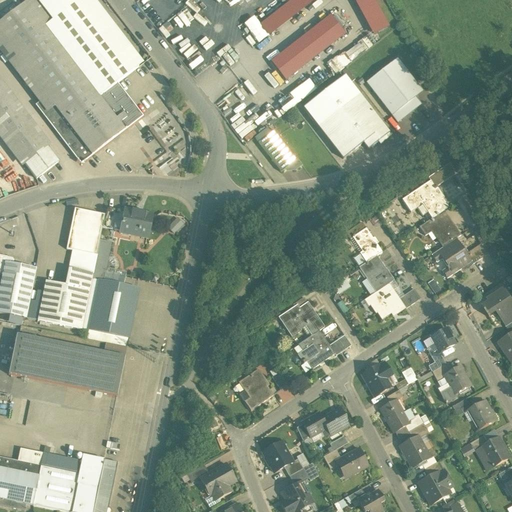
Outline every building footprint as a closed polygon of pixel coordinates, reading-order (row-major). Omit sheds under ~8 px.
[(99,98),(44,28),(52,22),(35,0),(29,0),(0,22),(0,36),(48,98),(37,106),(81,164),(91,155),(92,155),(141,117),(116,85),(99,98)] [(99,98),(116,85),(138,65),(87,0),(35,0),(52,22),(44,28),(99,98)] [(185,0),(186,1),(167,26),(175,32),(181,25),(186,29),(190,25),(199,32),(207,22),(196,14),(199,10),(188,2),(189,0),(185,0)] [(289,0),(261,23),(269,34),(311,0),(289,0)] [(374,0),(354,0),(373,34),(388,26),(374,0)] [(330,16),(272,60),(285,79),(344,34),(330,16)] [(326,65),(333,75),(373,47),(365,37),(326,65)] [(397,60),(367,84),(392,116),(415,98),(418,96),(422,92),(419,87),(418,87),(397,60)] [(263,77),(275,87),(281,80),(269,71),(263,77)] [(324,88),(336,79),(330,71),(318,81),(324,88)] [(344,76),(303,107),(343,160),(363,144),(368,150),(389,134),(344,76)] [(50,145),(0,79),(0,140),(21,168),(25,166),(36,180),(59,163),(47,148),(50,145)] [(249,81),(240,84),(242,89),(238,90),(241,98),(253,94),(249,81)] [(415,98),(392,116),(398,124),(417,110),(418,101),(415,98)] [(297,160),(275,131),(258,144),(281,173),(287,168),(297,160)] [(302,166),(297,160),(287,168),(289,170),(292,168),(295,171),(302,166)] [(449,164),(428,179),(431,182),(435,189),(437,188),(455,175),(449,164)] [(431,182),(402,201),(411,213),(426,203),(431,211),(427,214),(432,220),(442,213),(448,209),(442,200),(444,199),(443,198),(442,199),(439,195),(440,194),(437,188),(435,189),(431,182)] [(125,213),(106,209),(102,229),(121,232),(125,213)] [(105,216),(75,210),(66,250),(97,256),(100,241),(105,216)] [(152,215),(125,210),(125,213),(121,232),(120,234),(147,240),(152,215)] [(447,220),(442,213),(432,220),(419,228),(425,237),(435,230),(439,236),(437,237),(444,247),(442,248),(442,249),(456,240),(461,236),(449,219),(447,220)] [(362,223),(346,234),(350,241),(352,239),(366,229),(362,223)] [(382,253),(366,229),(352,239),(362,253),(359,254),(366,264),(377,257),(382,253)] [(442,249),(431,256),(437,264),(445,258),(450,266),(442,272),(447,279),(471,263),(456,240),(442,249)] [(112,244),(100,241),(97,256),(94,270),(106,273),(112,244)] [(366,264),(359,269),(367,281),(370,278),(379,291),(376,293),(375,291),(374,291),(376,294),(389,285),(394,281),(386,270),(377,257),(366,264)] [(6,264),(6,263),(3,275),(0,290),(0,313),(25,319),(35,269),(6,264)] [(69,270),(65,286),(46,282),(38,322),(81,331),(82,330),(92,280),(93,275),(69,270)] [(342,279),(330,286),(336,296),(348,289),(342,279)] [(92,280),(82,330),(88,331),(99,282),(92,280)] [(139,290),(99,282),(88,331),(87,340),(127,348),(131,329),(137,301),(139,290)] [(376,294),(366,300),(376,315),(377,314),(382,321),(391,315),(392,316),(404,308),(399,300),(389,285),(376,294)] [(511,300),(505,289),(488,300),(489,303),(483,307),(486,311),(485,312),(489,319),(491,318),(490,316),(495,312),(498,315),(500,314),(502,317),(504,316),(511,310),(511,300)] [(421,300),(414,290),(409,293),(416,303),(421,300)] [(416,303),(409,293),(404,296),(411,306),(416,303)] [(404,296),(399,300),(404,308),(405,310),(411,306),(404,296)] [(304,298),(295,304),(297,307),(299,310),(307,304),(304,298)] [(307,304),(299,310),(297,307),(279,319),(292,338),(301,332),(299,329),(306,324),(307,325),(308,324),(314,334),(311,336),(311,337),(319,332),(324,328),(314,314),(313,315),(311,311),(312,310),(308,304),(307,304)] [(438,351),(430,356),(435,364),(442,359),(439,354),(455,345),(454,344),(454,345),(446,331),(447,330),(446,330),(430,339),(431,339),(438,351)] [(319,332),(293,350),(302,345),(306,350),(298,356),(304,365),(307,363),(311,370),(308,372),(308,373),(335,355),(329,347),(319,332)] [(125,358),(17,336),(9,375),(117,397),(125,358)] [(511,336),(500,345),(511,363),(511,336)] [(346,350),(339,340),(334,343),(341,353),(346,350)] [(341,353),(334,343),(329,347),(335,355),(336,357),(341,353)] [(445,365),(442,359),(435,364),(428,367),(432,373),(445,365)] [(384,363),(361,376),(374,399),(396,386),(395,386),(396,386),(396,385),(397,385),(384,363)] [(445,365),(432,373),(437,383),(445,379),(444,376),(450,373),(445,365)] [(450,373),(444,376),(445,379),(455,396),(472,387),(460,367),(450,373)] [(258,370),(239,384),(249,399),(244,403),(251,412),(273,396),(267,388),(270,386),(258,370)] [(288,386),(279,373),(271,378),(281,391),(288,386)] [(396,386),(395,386),(396,386),(398,391),(409,386),(406,380),(397,385),(396,386)] [(403,398),(399,392),(387,398),(390,405),(394,402),(394,403),(396,402),(403,398)] [(237,395),(241,402),(246,399),(242,393),(237,395)] [(467,400),(453,408),(458,418),(466,413),(472,410),(467,400)] [(390,405),(380,410),(393,435),(410,425),(396,402),(394,403),(394,402),(390,405)] [(472,410),(466,413),(466,414),(470,412),(481,430),(477,433),(497,422),(486,402),(472,410)] [(322,420),(321,420),(326,430),(330,437),(340,432),(340,431),(350,426),(340,409),(322,420)] [(319,415),(302,424),(303,425),(310,438),(323,432),(326,430),(321,420),(322,420),(319,415)] [(310,438),(303,425),(297,429),(303,443),(310,438)] [(423,425),(408,433),(413,440),(418,437),(419,440),(429,434),(423,425)] [(343,438),(330,445),(334,452),(336,451),(348,444),(344,437),(343,438),(340,431),(340,432),(343,438)] [(413,440),(400,448),(412,470),(430,459),(419,440),(418,437),(413,440)] [(484,437),(470,445),(474,451),(487,443),(488,445),(489,445),(484,437)] [(488,445),(482,449),(493,469),(511,459),(505,449),(504,449),(499,440),(500,440),(499,439),(489,445),(488,445)] [(281,443),(263,454),(266,460),(267,459),(271,465),(270,466),(275,473),(274,473),(274,474),(293,463),(288,456),(286,457),(279,445),(282,444),(281,443)] [(458,450),(462,458),(473,453),(469,445),(458,450)] [(81,462),(20,450),(18,462),(0,458),(0,506),(24,511),(26,505),(60,511),(93,511),(105,460),(83,456),(81,462)] [(341,460),(335,463),(336,464),(341,473),(344,471),(348,479),(368,467),(359,450),(341,460)] [(334,452),(323,458),(329,468),(336,464),(335,463),(341,460),(336,451),(334,452)] [(105,460),(93,511),(109,511),(110,511),(109,510),(107,510),(117,463),(105,460)] [(299,463),(285,470),(289,477),(303,470),(299,463)] [(438,463),(424,471),(428,476),(441,468),(438,463)] [(303,470),(289,477),(295,487),(301,483),(302,484),(309,480),(310,482),(319,477),(313,464),(303,470)] [(204,466),(187,476),(191,484),(196,481),(209,474),(206,470),(204,466)] [(196,481),(206,498),(207,497),(211,503),(229,493),(226,488),(234,483),(224,466),(209,474),(196,481)] [(511,468),(499,475),(503,482),(508,480),(509,482),(511,479),(511,468)] [(438,473),(419,484),(419,485),(419,484),(423,491),(424,491),(427,497),(426,498),(431,506),(443,499),(442,497),(449,493),(438,473)] [(511,479),(509,482),(508,480),(503,482),(511,498),(511,479)] [(295,487),(282,494),(282,495),(283,494),(287,502),(281,505),(284,511),(298,511),(300,511),(309,506),(313,504),(308,495),(305,497),(298,486),(302,484),(301,483),(295,487)] [(361,490),(347,498),(351,504),(357,501),(357,500),(365,496),(361,490)] [(377,491),(366,498),(365,496),(357,500),(357,501),(363,511),(383,511),(380,506),(384,503),(377,491)] [(456,500),(442,508),(443,511),(454,511),(455,511),(454,510),(460,507),(456,500)]
